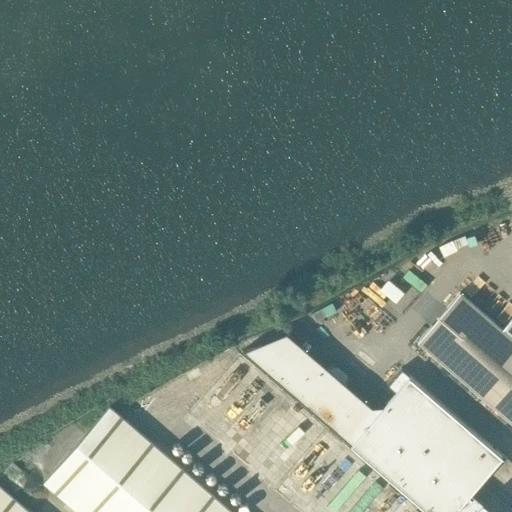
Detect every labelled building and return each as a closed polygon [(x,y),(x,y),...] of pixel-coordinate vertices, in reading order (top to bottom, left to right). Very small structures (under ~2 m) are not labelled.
[(511,316),(502,329),(460,292),(418,341),(511,421),(511,316)] [(493,511),(469,492),(502,455),(408,374),(401,369),(387,385),(394,391),(377,411),(340,378),(286,332),(245,349),(310,407),(362,452),(431,511),(493,511)] [(187,413),(300,511),(422,511),(238,353),(187,413)] [(236,511),(117,409),(111,404),(42,482),(77,511),(236,511)] [(30,511),(0,486),(0,511),(30,511)]
